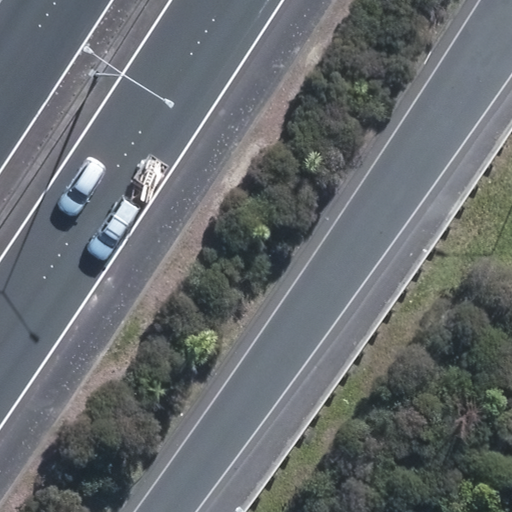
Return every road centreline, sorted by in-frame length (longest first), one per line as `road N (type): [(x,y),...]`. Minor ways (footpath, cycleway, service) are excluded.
road 1 (motorway): [(511,18),(169,511)]
road 2 (motorway): [(223,0),(0,352)]
